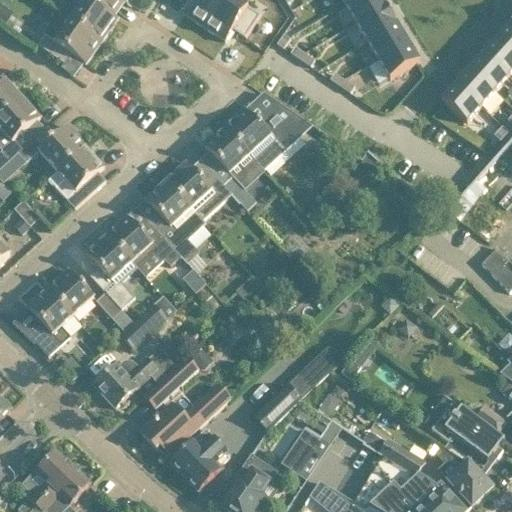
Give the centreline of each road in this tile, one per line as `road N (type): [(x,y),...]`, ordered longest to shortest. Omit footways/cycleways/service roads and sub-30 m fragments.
road 1 (residential): [(90,106),(132,45),(145,36),(165,40),(215,79),(221,96),(155,155)]
road 2 (residential): [(155,155),(0,299)]
road 3 (residential): [(508,0),(389,137)]
road 4 (residential): [(174,511),(56,407)]
